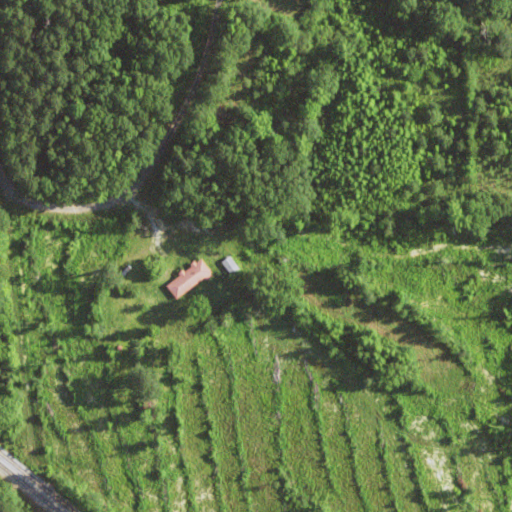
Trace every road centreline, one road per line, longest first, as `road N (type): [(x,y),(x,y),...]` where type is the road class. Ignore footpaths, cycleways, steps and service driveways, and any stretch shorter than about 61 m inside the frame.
road 1 (residential): [(13,189),(64,206),(129,191),(193,90),(221,0)]
road 2 (track): [(46,511),(6,319),(13,189)]
